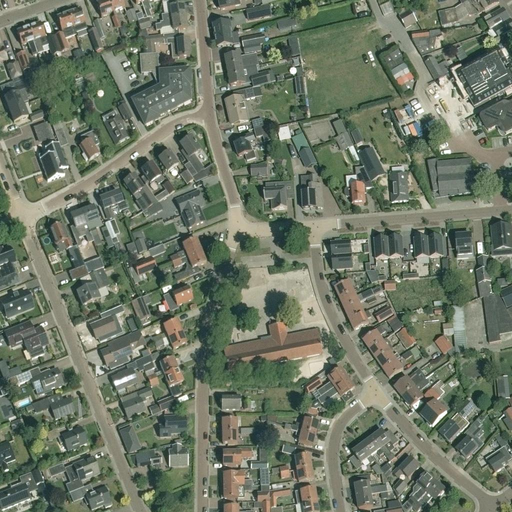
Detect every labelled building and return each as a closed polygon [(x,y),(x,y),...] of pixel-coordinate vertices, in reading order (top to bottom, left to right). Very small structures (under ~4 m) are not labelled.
[(101,17),(113,13),(107,0),(105,0),(96,3),(101,17)] [(113,15),(114,17),(116,16),(118,22),(121,21),(119,15),(121,15),(119,11),(124,9),(121,0),(107,0),(113,13),(113,15)] [(151,11),(149,5),(147,0),(133,0),(135,4),(141,2),(146,19),(147,18),(151,17),(149,11),(151,11)] [(218,0),(219,5),(218,5),(217,6),(218,10),(219,10),(220,10),(221,10),(235,8),(235,7),(241,6),(240,1),(243,0),(218,0)] [(459,0),(463,5),(468,16),(469,16),(478,15),(485,12),(499,4),(496,0),(459,0)] [(383,7),(386,17),(397,13),(393,3),(383,7)] [(165,20),(185,17),(183,4),(169,6),(170,14),(161,15),(162,22),(160,22),(160,23),(166,22),(165,20)] [(272,16),(269,5),(246,10),(248,21),(272,16)] [(68,13),(75,33),(87,29),(80,9),(68,13)] [(128,23),(137,20),(133,9),(125,13),(128,23)] [(455,9),(444,12),(445,16),(447,25),(458,23),(455,9)] [(405,28),(417,22),(410,10),(399,16),(405,28)] [(491,32),(510,20),(503,10),(484,20),(491,31),(491,32)] [(68,13),(56,18),(62,33),(54,36),(60,54),(69,50),(65,39),(75,35),(75,33),(68,13)] [(164,36),(178,34),(178,30),(187,29),(185,17),(165,20),(166,22),(160,23),(160,24),(155,25),(156,31),(160,31),(161,36),(164,36)] [(140,30),(150,27),(147,18),(146,19),(137,21),(140,30)] [(99,20),(93,22),(98,34),(104,31),(99,20)] [(491,32),(491,31),(489,32),(496,44),(511,34),(511,23),(510,20),(491,32)] [(45,23),(49,34),(54,32),(49,21),(45,23)] [(28,28),(38,54),(43,52),(42,47),(47,45),(51,57),(60,54),(54,36),(47,39),(45,35),(44,36),(40,24),(28,28)] [(216,37),(232,35),(230,24),(214,26),(216,37)] [(252,33),(252,24),(244,24),(244,34),(252,33)] [(32,56),(38,54),(28,28),(16,32),(21,46),(28,43),(32,56)] [(146,29),(145,28),(140,30),(142,38),(144,38),(148,37),(146,29)] [(102,50),(95,29),(88,32),(96,52),(102,50)] [(412,41),(430,39),(429,35),(436,34),(436,31),(411,34),(412,41)] [(232,35),(216,37),(217,48),(234,46),(233,46),(240,45),(239,34),(236,34),(232,35)] [(390,49),(401,45),(399,40),(394,41),(392,35),(386,37),(390,49)] [(164,36),(161,36),(148,37),(144,38),(145,45),(164,43),(164,36)] [(265,44),(264,36),(242,40),(243,48),(260,45),(265,44)] [(188,40),(179,41),(166,42),(166,45),(170,45),(172,59),(189,58),(188,40)] [(261,51),(260,45),(243,48),(244,54),(261,51)] [(453,77),(472,110),(474,108),(504,92),(511,87),(511,66),(503,49),(475,65),(453,77)] [(24,81),(31,78),(31,77),(33,76),(25,52),(16,55),(24,78),(23,78),(24,81)] [(189,102),(188,86),(192,86),(191,78),(189,79),(189,70),(158,73),(157,54),(139,55),(141,74),(154,73),(155,80),(159,88),(132,101),(144,126),(158,119),(157,118),(170,111),(171,113),(178,109),(177,108),(189,102)] [(259,67),(257,55),(241,58),(240,55),(225,58),(228,73),(243,70),(259,67)] [(439,67),(434,58),(424,63),(435,81),(444,76),(444,75),(448,73),(443,64),(439,67)] [(16,64),(7,67),(12,80),(21,77),(16,64)] [(243,70),(228,73),(231,87),(246,84),(243,70)] [(411,71),(397,78),(401,87),(416,79),(411,71)] [(253,87),(263,85),(275,82),(273,72),(251,77),(253,87)] [(23,78),(12,82),(15,88),(25,84),(24,81),(23,78)] [(15,88),(8,91),(10,97),(4,99),(5,102),(4,102),(7,110),(8,109),(9,111),(23,106),(22,105),(27,103),(26,99),(30,97),(25,84),(15,88)] [(226,102),(232,125),(249,121),(244,101),(255,99),(252,89),(233,93),(235,100),(226,102)] [(86,94),(82,96),(85,104),(90,102),(86,94)] [(499,107),(480,118),(484,125),(486,132),(499,125),(504,136),(511,131),(511,95),(497,103),(499,107)] [(27,118),(24,108),(28,106),(27,103),(22,105),(23,106),(9,111),(13,123),(27,118)] [(118,109),(125,122),(131,119),(124,106),(118,109)] [(45,110),(29,116),(32,122),(43,118),(43,117),(48,116),(45,110)] [(470,123),(467,117),(463,119),(461,114),(447,121),(453,132),(470,123)] [(104,124),(116,145),(129,138),(122,124),(123,123),(119,116),(117,117),(104,124)] [(254,129),(265,127),(262,119),(252,122),(254,129)] [(51,138),(53,137),(48,125),(38,129),(41,137),(47,134),(49,139),(51,138)] [(270,135),(267,126),(265,127),(254,129),(257,139),(270,135)] [(88,161),(99,155),(95,147),(99,144),(93,131),(79,138),(83,145),(80,147),(84,154),(82,155),(86,162),(88,161)] [(359,161),(353,147),(347,133),(337,138),(343,151),(348,149),(355,163),(359,161)] [(297,137),(292,140),(306,170),(317,164),(303,134),(297,137)] [(256,159),(254,151),(252,152),(249,144),(255,142),(253,135),(247,137),(248,140),(235,144),(239,157),(245,155),(247,162),(256,159)] [(191,137),(180,145),(185,153),(183,155),(189,163),(183,166),(187,171),(192,178),(198,174),(204,170),(193,155),(200,151),(191,137)] [(50,152),(39,156),(48,182),(64,176),(62,171),(68,169),(59,143),(49,147),(50,152)] [(254,148),(257,154),(265,150),(262,143),(254,148)] [(359,156),(364,168),(371,182),(385,176),(373,150),(359,156)] [(167,173),(177,166),(168,152),(158,159),(167,173)] [(438,164),(437,160),(428,162),(433,192),(440,191),(440,196),(450,195),(450,197),(473,192),(473,188),(477,187),(473,171),(472,171),(471,162),(438,164)] [(158,185),(164,181),(151,164),(141,171),(150,184),(155,181),(158,185)] [(252,177),(257,177),(262,177),(267,176),(267,166),(251,167),(252,177)] [(365,170),(364,168),(356,169),(357,171),(358,187),(351,188),(347,189),(345,191),(345,193),(346,196),(347,198),(352,198),(352,205),(354,205),(354,207),(359,206),(359,204),(365,204),(365,194),(366,194),(366,189),(374,189),(371,182),(365,170)] [(187,171),(180,175),(186,185),(193,181),(192,178),(187,171)] [(407,174),(390,175),(392,203),(409,202),(407,174)] [(143,190),(134,176),(124,183),(136,202),(139,200),(146,210),(157,202),(147,187),(143,190)] [(318,186),(317,177),(309,177),(310,192),(302,193),(303,210),(323,209),(322,186),(318,186)] [(169,196),(175,191),(168,182),(162,186),(169,196)] [(295,200),(294,183),(277,184),(277,191),(264,192),(265,201),(271,201),(272,211),(287,210),(286,200),(295,200)] [(198,191),(176,200),(188,230),(205,222),(199,208),(204,206),(198,191)] [(126,201),(123,203),(119,192),(100,199),(104,210),(103,210),(107,220),(113,218),(110,210),(118,207),(119,212),(128,209),(126,201)] [(93,207),(82,212),(92,239),(98,236),(95,228),(101,226),(93,207)] [(71,216),(70,216),(74,227),(78,238),(85,236),(88,243),(93,242),(92,239),(82,212),(80,212),(76,214),(75,212),(71,214),(71,216)] [(117,242),(110,222),(105,224),(106,227),(111,240),(112,244),(117,242)] [(61,224),(49,229),(55,246),(56,248),(57,251),(58,251),(59,253),(67,250),(75,271),(84,267),(77,247),(72,248),(69,240),(68,241),(61,224)] [(511,235),(511,226),(491,228),(493,247),(493,252),(494,256),(508,255),(508,251),(511,250),(511,235)] [(111,240),(106,227),(101,229),(106,242),(111,240)] [(472,249),(471,235),(457,237),(458,250),(457,250),(458,260),(475,258),(475,249),(472,249)] [(441,237),(428,238),(429,259),(443,258),(442,237),(441,237)] [(403,258),(402,238),(388,239),(390,259),(403,258)] [(428,238),(414,239),(416,260),(429,259),(428,238)] [(172,263),(200,251),(196,239),(182,245),(184,251),(177,254),(177,255),(169,258),(172,263)] [(376,260),(390,259),(388,239),(374,240),(376,260)] [(341,241),(335,241),(336,243),(331,243),(332,257),(352,256),(351,242),(341,242),(341,241)] [(0,291),(9,288),(5,279),(16,274),(11,264),(15,263),(9,249),(2,251),(1,250),(0,250),(0,291)] [(200,251),(172,263),(173,268),(185,264),(187,269),(189,270),(205,264),(200,251)] [(353,269),(352,256),(332,257),(333,271),(353,269)] [(477,259),(479,271),(476,271),(478,284),(492,283),(488,257),(477,259)] [(134,284),(148,279),(145,273),(155,269),(152,260),(128,270),(134,284)] [(75,271),(69,273),(72,282),(88,276),(84,267),(75,271)] [(88,276),(92,286),(76,293),(82,307),(100,299),(96,291),(109,285),(103,270),(88,276)] [(175,283),(188,278),(187,273),(184,272),(173,276),(175,283)] [(349,281),(334,288),(339,299),(354,292),(349,281)] [(395,290),(395,282),(395,281),(384,282),(385,291),(395,290)] [(177,306),(192,300),(189,292),(191,291),(189,286),(171,294),(163,298),(170,313),(179,309),(177,306)] [(511,287),(500,293),(507,309),(511,306),(511,287)] [(354,292),(339,299),(344,310),(359,303),(366,300),(374,296),(372,290),(356,297),(354,292)] [(13,298),(1,302),(6,313),(13,311),(15,315),(32,308),(26,292),(17,296),(16,295),(12,296),(13,298)] [(484,304),(501,301),(497,294),(483,298),(484,304)] [(374,296),(366,300),(369,305),(377,301),(376,301),(374,296)] [(138,322),(150,318),(142,298),(131,303),(138,322)] [(359,303),(344,310),(348,320),(363,313),(359,303)] [(96,340),(116,332),(110,318),(124,313),(121,307),(100,315),(102,321),(90,326),(96,340)] [(506,311),(504,307),(485,309),(485,315),(507,312),(506,311)] [(379,323),(393,315),(389,308),(375,316),(379,323)] [(363,313),(348,320),(353,331),(368,324),(367,320),(371,318),(368,312),(364,314),(363,313)] [(510,317),(507,312),(485,315),(486,320),(510,317)] [(487,326),(498,324),(504,323),(510,323),(511,322),(511,321),(510,317),(486,320),(487,326)] [(176,321),(162,327),(165,333),(167,338),(181,333),(176,321)] [(403,328),(400,323),(392,329),(395,333),(403,328)] [(32,332),(29,324),(6,334),(10,344),(12,349),(25,344),(31,360),(44,355),(41,348),(46,346),(40,329),(32,332)] [(286,337),(283,324),(268,327),(271,340),(223,349),(227,373),(322,355),(317,331),(286,337)] [(369,351),(383,342),(379,336),(386,332),(381,326),(374,330),(376,332),(363,341),(369,351)] [(145,336),(154,332),(152,327),(143,331),(145,336)] [(221,339),(230,341),(233,329),(224,327),(221,339)] [(412,336),(406,329),(401,333),(406,340),(412,336)] [(109,349),(101,352),(106,365),(107,367),(108,367),(110,370),(123,365),(121,359),(126,357),(132,355),(131,353),(145,347),(143,341),(139,332),(118,341),(120,345),(109,349)] [(181,333),(167,338),(170,345),(172,350),(186,344),(181,333)] [(151,337),(143,341),(145,347),(154,344),(162,341),(160,335),(152,339),(151,337)] [(406,340),(411,348),(417,344),(412,336),(406,340)] [(444,355),(453,349),(444,336),(435,342),(444,355)] [(488,337),(489,344),(500,342),(499,336),(488,337)] [(101,346),(110,342),(108,337),(99,341),(101,346)] [(376,361),(389,352),(383,342),(369,351),(376,361)] [(383,370),(396,361),(389,352),(376,361),(383,370)] [(410,352),(403,356),(406,360),(413,356),(410,352)] [(149,357),(135,363),(137,370),(139,373),(143,371),(144,373),(145,373),(152,370),(154,369),(152,363),(149,357)] [(163,377),(178,371),(173,359),(159,364),(163,377)] [(396,361),(383,370),(389,380),(403,371),(396,361)] [(320,398),(347,379),(343,374),(344,374),(345,372),(343,369),(342,369),(340,370),(340,369),(333,374),(329,368),(317,377),(304,385),(308,393),(321,385),(320,383),(326,378),(330,384),(317,393),(320,398)] [(124,389),(137,384),(132,369),(121,374),(122,375),(111,379),(118,395),(125,392),(124,389)] [(62,385),(56,370),(32,379),(29,372),(17,377),(17,376),(6,381),(9,389),(20,384),(21,385),(31,380),(37,395),(44,392),(62,385)] [(402,399),(422,382),(426,379),(419,370),(414,374),(407,380),(406,380),(394,390),(402,399)] [(178,371),(163,377),(168,389),(172,397),(172,399),(181,396),(177,385),(182,383),(178,371)] [(154,375),(147,378),(149,383),(156,380),(155,375),(154,375)] [(347,379),(320,398),(317,400),(320,405),(327,401),(330,405),(341,397),(345,403),(354,397),(350,391),(353,388),(347,379)] [(156,380),(149,383),(151,388),(159,385),(156,380)] [(0,392),(2,398),(9,395),(3,381),(0,382),(0,392)] [(435,394),(441,390),(440,389),(444,385),(440,381),(424,396),(428,401),(435,394)] [(425,387),(422,382),(402,399),(410,409),(422,399),(418,394),(425,387)] [(122,405),(127,419),(145,411),(142,404),(146,402),(145,399),(152,396),(149,389),(137,394),(139,398),(122,405)] [(432,405),(420,416),(427,423),(426,424),(430,428),(431,427),(432,428),(446,414),(435,403),(439,399),(444,394),(441,390),(435,394),(428,401),(432,405)] [(172,399),(172,397),(157,404),(160,413),(175,407),(172,399)] [(222,410),(239,410),(239,397),(222,397),(222,410)] [(53,405),(50,398),(32,406),(34,411),(35,415),(50,409),(55,420),(74,413),(68,399),(53,405)] [(461,434),(470,425),(464,420),(475,409),(466,401),(455,412),(459,416),(453,421),(453,420),(439,434),(448,444),(460,433),(461,434)] [(304,408),(303,414),(315,417),(316,411),(310,409),(311,404),(304,408)] [(160,438),(169,437),(169,435),(185,434),(184,417),(164,418),(165,426),(159,427),(160,438)] [(221,432),(236,431),(236,419),(221,420),(221,432)] [(291,427),(290,432),(296,433),(297,430),(315,434),(318,422),(314,422),(304,419),(303,420),(302,426),(296,424),(295,428),(291,427)] [(12,430),(22,426),(19,421),(10,424),(12,430)] [(148,422),(136,427),(139,435),(151,430),(148,422)] [(477,422),(466,432),(471,437),(472,436),(479,429),(482,426),(477,422)] [(131,428),(129,429),(119,433),(124,446),(128,455),(140,450),(131,428)] [(57,430),(45,434),(48,442),(57,438),(60,445),(64,443),(67,452),(72,450),(73,451),(79,448),(79,447),(86,444),(85,442),(87,441),(85,435),(83,436),(80,429),(60,437),(57,430)] [(296,433),(295,436),(299,437),(298,443),(312,446),(315,434),(297,430),(296,433)] [(398,442),(390,431),(385,435),(382,431),(381,431),(380,430),(375,433),(376,435),(372,438),(380,449),(384,454),(387,458),(390,463),(395,459),(392,454),(391,455),(389,453),(395,449),(393,446),(398,442)] [(236,431),(221,432),(222,444),(236,444),(236,431)] [(467,439),(456,451),(466,461),(477,448),(473,444),(476,440),(472,436),(471,437),(469,440),(467,439)] [(380,457),(384,454),(380,449),(372,438),(368,441),(367,440),(366,439),(362,442),(362,443),(363,445),(362,445),(371,456),(376,452),(380,457)] [(14,460),(7,443),(0,445),(0,466),(3,473),(8,471),(5,464),(14,460)] [(371,457),(371,456),(362,445),(352,452),(355,456),(349,460),(356,470),(363,466),(361,464),(367,460),(371,465),(374,462),(371,457)] [(180,450),(180,446),(172,447),(172,450),(168,451),(169,467),(187,466),(186,449),(180,450)] [(293,456),(295,449),(283,446),(281,453),(293,456)] [(222,466),(240,466),(239,458),(251,458),(251,449),(239,449),(239,452),(222,452),(222,466)] [(507,464),(511,461),(503,449),(486,460),(495,474),(507,466),(507,464)] [(154,450),(148,452),(148,453),(150,465),(161,464),(160,456),(155,457),(154,450)] [(296,471),(310,469),(308,456),(294,458),(296,471)] [(419,468),(410,458),(403,465),(402,464),(392,473),(397,478),(402,474),(407,479),(419,468)] [(79,482),(98,474),(92,459),(73,466),(79,482)] [(65,472),(62,464),(47,470),(51,478),(65,472)] [(377,475),(384,475),(381,470),(377,465),(372,469),(377,475)] [(381,470),(384,475),(385,476),(392,469),(389,465),(381,470)] [(310,469),(296,471),(298,484),(312,481),(310,469)] [(38,471),(29,475),(32,481),(36,491),(45,487),(38,471)] [(223,486),(237,486),(251,486),(251,481),(242,481),(242,474),(223,474),(223,486)] [(407,504),(411,508),(435,482),(426,474),(417,484),(422,489),(417,494),(416,494),(408,502),(407,504)] [(356,479),(357,485),(355,485),(357,497),(372,495),(380,494),(387,493),(386,487),(371,489),(370,484),(371,484),(370,476),(356,479)] [(397,497),(407,486),(400,480),(393,488),(397,497)] [(11,490),(0,494),(0,508),(1,511),(29,500),(27,495),(36,491),(32,481),(22,486),(11,490)] [(435,482),(411,508),(414,511),(418,511),(422,509),(432,498),(435,501),(445,491),(435,482)] [(252,492),(251,486),(237,486),(223,486),(223,491),(221,491),(221,499),(237,499),(244,499),(244,492),(252,492)] [(84,498),(83,498),(86,506),(89,505),(91,511),(104,507),(105,509),(111,507),(106,495),(109,494),(106,488),(86,496),(84,497),(84,498)] [(84,498),(84,497),(80,489),(69,494),(73,503),(83,498),(84,498)] [(269,492),(269,500),(290,497),(288,489),(269,492)] [(295,492),(297,505),(316,502),(314,489),(295,492)] [(374,507),(372,495),(357,497),(359,509),(374,507)] [(389,510),(402,508),(398,501),(387,503),(389,510)] [(317,511),(316,502),(297,505),(297,506),(298,511),(317,511)]
